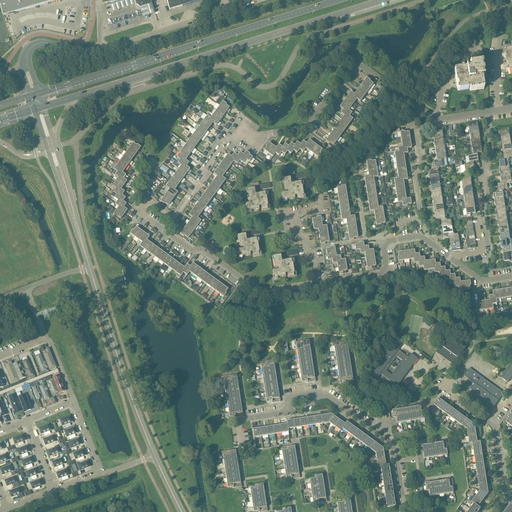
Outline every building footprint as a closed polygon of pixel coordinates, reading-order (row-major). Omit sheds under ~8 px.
[(0,0),(0,4),(3,16),(26,9),(26,10),(30,9),(30,8),(40,5),(41,6),(44,4),(55,1),(59,0),(58,0),(0,0)] [(152,14),(155,13),(150,0),(109,0),(110,3),(111,6),(113,11),(136,4),(136,5),(140,8),(143,17),(152,14)] [(166,0),(169,9),(170,10),(183,6),(202,0),(166,0)] [(482,77),(482,74),(480,63),(469,65),(470,72),(467,73),(466,69),(456,70),(459,91),(469,90),(483,88),(482,78),(482,77)] [(366,78),(364,82),(367,85),(367,86),(370,88),(372,90),(375,85),(374,85),(372,84),(374,82),(371,80),(370,81),(366,78)] [(364,82),(360,87),(364,89),(363,90),(367,93),(369,95),(372,90),(370,88),(367,86),(367,85),(364,82)] [(373,90),(379,94),(383,88),(379,85),(378,86),(381,88),(379,91),(376,89),(375,90),(374,89),(373,90)] [(363,97),(367,93),(363,90),(364,89),(360,87),(357,91),(361,94),(360,95),(363,97)] [(357,91),(354,95),(358,97),(357,99),(360,102),(363,97),(360,95),(361,94),(357,91)] [(358,97),(354,95),(351,92),(346,99),(350,101),(350,100),(354,103),(357,99),(358,97)] [(232,104),(235,100),(229,96),(226,100),(232,104)] [(208,98),(205,102),(213,106),(215,102),(208,98)] [(222,110),(226,112),(229,108),(228,107),(230,105),(220,98),(219,100),(218,100),(216,102),(216,103),(216,104),(219,106),(223,109),(222,110)] [(350,101),(346,99),(343,103),(346,105),(347,104),(351,107),(354,109),(354,110),(357,105),(354,103),(350,100),(350,101)] [(343,103),(340,107),(343,110),(344,109),(348,112),(348,110),(351,113),(354,109),(351,107),(347,104),(346,105),(343,103)] [(223,117),(226,112),(222,110),(223,109),(219,106),(216,111),(220,113),(219,114),(223,117)] [(219,121),(223,117),(219,114),(220,113),(216,111),(213,115),(216,118),(216,119),(219,121)] [(213,122),(213,123),(216,126),(219,121),(216,119),(216,118),(213,115),(210,113),(208,117),(210,118),(210,119),(213,122)] [(203,114),(200,118),(204,120),(203,122),(206,124),(207,123),(211,126),(213,123),(213,122),(210,119),(210,118),(208,117),(207,116),(203,114)] [(346,114),(344,116),(341,120),(345,122),(346,121),(349,124),(353,119),(349,117),(346,114)] [(346,129),(349,124),(346,121),(345,122),(341,120),(338,124),(342,127),(342,126),(346,129)] [(203,122),(199,126),(203,129),(204,127),(207,130),(211,126),(207,123),(206,124),(203,122)] [(479,132),(478,130),(479,130),(478,127),(477,122),(466,124),(466,126),(468,126),(469,135),(474,134),(473,133),(479,132)] [(338,124),(335,128),(339,131),(339,130),(343,133),(346,129),(342,126),(342,127),(338,124)] [(200,132),(204,135),(207,130),(204,127),(203,129),(199,126),(196,130),(200,133),(200,132)] [(340,137),(343,133),(339,130),(339,131),(335,128),(332,133),(336,135),(336,134),(340,137)] [(434,139),(434,141),(439,140),(439,139),(443,138),(442,132),(443,132),(443,128),(438,129),(437,128),(435,129),(432,130),(433,136),(432,136),(433,139),(434,139)] [(201,139),(204,135),(200,132),(200,133),(196,130),(194,129),(190,133),(196,137),(197,136),(201,139)] [(500,130),(500,134),(500,135),(500,138),(501,138),(501,140),(506,139),(506,138),(510,137),(509,130),(505,130),(505,129),(500,130)] [(404,131),(400,132),(400,137),(405,137),(405,138),(409,137),(409,132),(408,132),(407,130),(404,130),(404,131)] [(479,134),(479,132),(473,133),(474,134),(469,135),(471,141),(475,141),(474,139),(480,139),(479,137),(480,137),(480,134),(479,134)] [(190,133),(187,138),(190,139),(193,142),(194,141),(198,144),(201,139),(197,136),(196,137),(190,133)] [(336,135),(332,133),(328,137),(332,140),(333,139),(337,141),(339,142),(341,139),(340,137),(336,134),(336,135)] [(328,137),(325,141),(328,143),(329,144),(328,145),(331,147),(333,148),(335,147),(333,146),(337,141),(333,139),(332,140),(328,137)] [(501,140),(501,141),(501,145),(502,145),(502,147),(507,146),(507,144),(511,144),(510,137),(506,138),(506,139),(501,140)] [(444,145),(443,138),(439,139),(439,140),(434,141),(434,143),(433,143),(434,146),(435,146),(435,148),(440,147),(440,146),(444,145)] [(190,139),(186,144),(190,146),(191,145),(195,148),(198,144),(194,141),(193,142),(190,139)] [(475,141),(471,141),(472,148),(476,148),(475,146),(481,145),(480,144),(481,144),(481,140),(480,140),(480,139),(474,139),(475,141)] [(309,140),(306,144),(308,145),(305,148),(306,149),(309,151),(312,148),(311,147),(313,143),(309,140)] [(308,145),(306,144),(303,141),(300,145),(301,146),(299,149),(300,150),(303,152),(306,149),(305,148),(308,145)] [(133,143),(130,147),(133,150),(134,149),(138,152),(141,148),(137,145),(138,144),(135,142),(134,144),(133,143)] [(297,142),(294,146),(295,146),(293,150),(293,151),(297,153),(300,150),(299,149),(301,146),(300,145),(297,142)] [(266,146),(265,145),(262,148),(265,150),(264,151),(268,154),(271,150),(270,149),(272,146),(268,143),(266,146)] [(295,146),(294,146),(291,143),(288,147),(289,147),(286,151),(287,152),(291,154),(293,151),(293,150),(295,146)] [(312,148),(309,151),(313,154),(316,151),(315,150),(318,147),(313,143),(311,147),(312,148)] [(187,150),(191,152),(195,148),(191,145),(190,146),(186,144),(183,148),(187,151),(187,150)] [(284,144),(282,147),(283,148),(280,152),(281,152),(285,155),(287,152),(286,151),(289,147),(288,147),(284,144)] [(511,150),(511,148),(511,144),(507,144),(507,146),(502,147),(502,148),(502,152),(503,152),(503,154),(509,153),(508,151),(511,150)] [(274,153),(275,153),(279,156),(281,152),(280,152),(283,148),(282,147),(278,145),(276,148),(277,149),(274,153)] [(441,154),(441,153),(445,152),(444,145),(440,146),(440,147),(435,148),(435,149),(434,149),(435,153),(436,153),(436,155),(441,154)] [(482,147),(481,147),(481,145),(475,146),(476,148),(472,148),(472,153),(469,153),(469,154),(469,157),(472,156),(471,155),(473,155),(477,154),(477,153),(482,153),(481,151),(482,151),(482,147)] [(177,151),(180,153),(183,155),(184,154),(188,157),(191,152),(187,150),(187,151),(183,148),(180,146),(177,151)] [(277,149),(276,148),(272,146),(270,149),(271,150),(268,154),(272,157),(275,153),(274,153),(277,149)] [(133,150),(130,147),(127,152),(130,155),(131,154),(134,156),(138,152),(134,149),(133,150)] [(322,150),(318,147),(315,150),(316,151),(313,154),(318,158),(321,154),(322,155),(324,152),(322,151),(322,150)] [(509,153),(503,154),(503,155),(503,158),(500,158),(501,159),(499,159),(499,162),(505,162),(504,160),(509,159),(510,159),(510,158),(511,158),(511,157),(511,150),(508,151),(509,153)] [(127,152),(123,156),(127,159),(128,158),(131,161),(134,156),(131,154),(130,155),(127,152)] [(249,155),(250,154),(246,152),(244,155),(243,156),(246,159),(246,160),(249,163),(253,158),(249,155)] [(436,156),(435,156),(436,160),(437,160),(437,161),(441,161),(443,161),(442,160),(446,159),(445,152),(441,153),(441,154),(436,155),(436,156)] [(185,161),(188,157),(184,154),(183,155),(180,153),(177,157),(180,160),(181,159),(185,161)] [(237,164),(240,161),(240,160),(237,157),(238,156),(234,153),(231,157),(230,158),(234,161),(233,162),(237,164)] [(243,163),(246,160),(246,159),(243,156),(244,155),(240,153),(238,156),(237,157),(240,160),(240,161),(243,163)] [(230,158),(231,157),(228,154),(224,159),(228,162),(227,163),(228,163),(231,165),(234,168),(237,164),(233,162),(234,161),(230,158)] [(468,157),(469,164),(473,163),(473,162),(478,161),(478,160),(478,159),(478,156),(477,156),(477,154),(473,155),(471,155),(472,156),(469,157),(468,157)] [(127,159),(123,156),(120,161),(124,163),(128,165),(131,161),(128,158),(127,159)] [(500,164),(499,164),(500,168),(500,169),(506,169),(506,167),(510,166),(509,162),(511,162),(511,158),(510,158),(510,159),(509,159),(504,160),(505,162),(499,162),(500,164)] [(172,159),(170,162),(173,164),(172,164),(179,169),(182,172),(183,171),(186,174),(190,169),(186,167),(186,168),(182,165),(181,166),(178,163),(172,159)] [(189,163),(185,161),(181,159),(180,160),(178,163),(181,166),(182,165),(186,168),(186,167),(189,163)] [(231,165),(228,163),(227,163),(228,162),(224,159),(221,164),(224,167),(227,170),(231,165)] [(432,165),(432,169),(433,169),(433,170),(437,170),(438,170),(438,168),(440,168),(442,167),(444,167),(447,167),(446,159),(442,160),(443,161),(441,161),(437,161),(437,162),(432,163),(432,165)] [(120,161),(117,165),(121,168),(121,167),(125,170),(128,165),(124,163),(120,161)] [(113,163),(110,167),(113,170),(115,171),(117,172),(118,171),(122,174),(122,173),(125,170),(121,167),(121,168),(117,165),(113,163)] [(464,166),(460,166),(462,174),(464,174),(464,173),(469,172),(469,171),(474,170),(474,168),(476,168),(475,165),(474,165),(473,165),(473,163),(469,164),(467,164),(468,165),(464,166)] [(224,167),(221,164),(217,169),(221,172),(220,172),(224,175),(225,174),(227,170),(224,167)] [(500,169),(501,171),(500,171),(501,175),(501,174),(502,176),(507,175),(507,174),(511,173),(510,166),(506,167),(506,169),(500,169)] [(179,169),(175,174),(179,176),(180,176),(183,178),(186,174),(183,171),(182,172),(179,169)] [(213,174),(217,177),(218,176),(221,178),(222,178),(225,180),(228,176),(225,174),(224,175),(220,172),(221,172),(217,169),(213,174)] [(368,172),(368,176),(369,177),(373,177),(374,178),(378,177),(377,169),(372,170),(373,171),(368,172)] [(428,172),(428,174),(428,178),(429,178),(429,179),(434,178),(434,177),(438,176),(437,170),(433,170),(433,171),(428,172)] [(126,175),(122,173),(122,174),(118,171),(117,172),(115,171),(112,174),(115,175),(114,176),(118,178),(119,177),(123,180),(123,179),(126,175)] [(464,173),(464,174),(462,174),(460,175),(461,182),(465,181),(465,180),(470,179),(470,177),(470,174),(469,174),(469,172),(464,173)] [(511,180),(511,173),(507,174),(507,175),(502,176),(502,178),(501,178),(502,181),(502,183),(507,182),(508,182),(508,181),(510,181),(510,180),(511,180)] [(176,180),(180,183),(183,178),(180,176),(179,176),(175,174),(172,178),(176,181),(176,180)] [(225,180),(222,178),(221,178),(218,176),(217,177),(215,180),(218,182),(219,182),(222,184),(225,180)] [(374,182),(374,178),(373,177),(369,177),(368,176),(364,177),(365,184),(370,184),(370,183),(374,182)] [(439,183),(438,176),(434,177),(434,178),(429,179),(429,181),(429,184),(430,184),(430,186),(435,185),(435,184),(439,183)] [(118,178),(116,182),(119,185),(120,184),(123,186),(127,182),(123,179),(123,180),(119,177),(118,178)] [(172,178),(169,182),(172,185),(173,184),(177,187),(180,183),(176,180),(176,181),(172,178)] [(290,178),(283,179),(285,191),(287,191),(287,193),(281,194),(283,201),(295,199),(294,197),(296,196),(297,201),(304,200),(301,182),(291,184),(290,178)] [(112,186),(116,189),(116,188),(120,191),(121,190),(123,186),(120,184),(119,185),(116,182),(113,179),(111,182),(112,182),(113,182),(115,183),(112,186)] [(466,187),(471,186),(471,184),(472,184),(471,180),(470,181),(470,179),(465,180),(465,181),(461,182),(462,188),(466,188),(466,187)] [(218,182),(215,180),(211,184),(215,187),(215,186),(219,189),(222,184),(219,182),(218,182)] [(511,182),(511,180),(510,180),(510,181),(508,181),(508,182),(507,182),(502,183),(503,184),(498,185),(498,186),(497,187),(498,190),(499,192),(504,191),(504,190),(506,189),(508,189),(507,185),(511,184),(511,182)] [(173,191),(174,190),(177,187),(173,184),(172,185),(169,182),(166,187),(169,190),(170,189),(173,191)] [(430,186),(430,188),(430,191),(431,191),(431,193),(437,192),(436,191),(440,190),(439,183),(435,184),(435,185),(430,186)] [(215,187),(211,184),(208,189),(212,191),(216,193),(218,195),(222,191),(219,189),(215,186),(215,187)] [(337,188),(337,194),(342,193),(342,192),(346,191),(345,186),(341,186),(341,185),(337,185),(338,188),(337,188)] [(460,189),(459,190),(460,195),(461,196),(463,195),(467,195),(467,193),(472,193),(472,191),(473,191),(472,187),(471,188),(471,186),(466,187),(466,188),(462,188),(460,189)] [(376,193),(375,187),(371,188),(371,189),(366,190),(367,195),(372,194),(372,193),(376,193)] [(125,192),(121,190),(120,191),(116,188),(116,189),(113,192),(117,195),(117,194),(121,197),(122,196),(125,192)] [(178,193),(174,190),(173,191),(170,189),(169,190),(167,193),(170,196),(171,195),(175,197),(178,193)] [(212,191),(208,189),(205,193),(209,196),(209,195),(212,198),(216,193),(212,191)] [(246,205),(247,211),(259,210),(259,207),(261,207),(261,212),(268,211),(266,193),(255,195),(254,189),(247,190),(249,202),(252,202),(252,204),(246,205)] [(441,197),(440,190),(436,191),(437,192),(431,193),(431,194),(431,198),(432,198),(432,200),(438,199),(437,198),(441,197)] [(347,197),(346,191),(342,192),(342,193),(337,194),(338,199),(343,199),(343,197),(347,197)] [(504,191),(499,192),(499,193),(494,194),(494,196),(493,196),(494,199),(495,199),(495,201),(500,200),(500,199),(504,198),(503,191),(504,191)] [(167,193),(164,197),(167,200),(168,199),(171,202),(175,197),(171,195),(170,196),(167,193)] [(205,193),(202,198),(205,200),(206,200),(209,202),(212,198),(209,195),(209,196),(205,193)] [(468,200),(473,199),(473,198),(474,198),(473,194),(472,194),(472,193),(467,193),(467,195),(463,195),(464,202),(468,201),(468,200)] [(114,198),(118,201),(118,200),(122,203),(123,202),(126,198),(122,196),(121,197),(117,194),(117,195),(114,198)] [(406,200),(405,195),(401,196),(401,195),(396,196),(397,203),(402,203),(401,202),(406,201),(406,200)] [(165,204),(168,206),(171,202),(168,199),(167,200),(164,197),(160,202),(164,205),(165,204)] [(432,200),(433,201),(432,201),(432,205),(433,205),(433,206),(439,206),(438,204),(442,204),(441,197),(437,198),(438,199),(432,200)] [(202,198),(198,202),(199,202),(202,205),(203,204),(206,207),(209,202),(206,200),(205,200),(202,198)] [(377,204),(376,198),(372,198),(372,200),(368,200),(369,206),(373,206),(373,204),(377,204)] [(495,201),(495,202),(494,202),(495,206),(496,206),(496,208),(501,207),(501,205),(505,205),(504,198),(500,199),(500,200),(495,201)] [(406,201),(401,202),(402,202),(402,203),(402,207),(403,208),(407,208),(410,207),(410,205),(411,205),(411,202),(410,199),(406,200),(406,201)] [(464,202),(461,203),(461,207),(462,210),(465,209),(469,208),(469,207),(474,206),(474,205),(475,205),(474,202),(474,201),(473,201),(473,199),(468,200),(468,201),(464,202)] [(123,202),(122,203),(118,200),(118,201),(115,205),(118,207),(119,206),(123,209),(124,208),(126,204),(123,202)] [(198,202),(195,206),(199,209),(203,211),(206,213),(209,209),(206,207),(203,204),(202,205),(199,202),(198,202)] [(444,211),(442,204),(438,204),(439,206),(433,206),(434,208),(433,208),(433,212),(434,212),(434,213),(440,213),(440,211),(444,211)] [(496,208),(496,209),(495,209),(496,213),(497,213),(497,214),(502,214),(502,212),(506,212),(505,205),(501,205),(501,207),(496,208)] [(127,211),(124,208),(123,209),(119,206),(118,207),(116,210),(120,213),(120,212),(124,215),(127,211)] [(195,206),(192,211),(196,214),(196,213),(199,216),(203,211),(199,209),(195,206)] [(475,208),(474,206),(469,207),(469,208),(465,209),(466,216),(470,215),(470,214),(475,213),(475,211),(476,211),(475,208)] [(121,220),(124,215),(120,212),(120,213),(116,210),(113,215),(117,218),(116,219),(118,221),(120,219),(121,220)] [(197,219),(197,218),(199,216),(196,213),(196,214),(192,211),(189,215),(192,218),(193,217),(197,219)] [(434,213),(435,215),(434,215),(435,219),(435,221),(441,220),(441,221),(445,220),(444,211),(440,211),(440,213),(434,213)] [(507,218),(506,212),(502,212),(502,214),(497,214),(497,216),(496,216),(497,220),(498,219),(498,221),(503,220),(503,219),(507,218)] [(350,217),(349,213),(345,213),(346,214),(341,215),(342,221),(346,220),(346,219),(350,218),(350,217)] [(312,219),(313,225),(318,224),(318,223),(321,222),(321,217),(316,218),(316,216),(313,217),(313,219),(312,219)] [(351,222),(355,222),(354,216),(350,217),(350,218),(346,219),(346,220),(346,224),(351,224),(351,222)] [(201,221),(197,218),(197,219),(193,217),(192,218),(190,221),(193,224),(194,223),(198,225),(201,221)] [(384,219),(384,218),(380,218),(380,220),(375,220),(376,226),(377,226),(378,229),(381,228),(381,227),(384,226),(384,224),(385,224),(385,222),(387,222),(386,218),(384,219)] [(498,221),(498,223),(498,226),(499,226),(499,228),(504,227),(504,226),(508,225),(507,218),(503,219),(503,220),(498,221)] [(441,222),(440,222),(441,226),(442,226),(442,228),(447,227),(447,228),(451,227),(450,220),(448,221),(446,221),(446,220),(445,220),(441,221),(441,222)] [(193,224),(190,221),(187,225),(190,228),(191,227),(195,230),(198,225),(194,223),(193,224)] [(322,227),(321,222),(318,223),(318,224),(313,225),(314,230),(318,230),(318,228),(322,228),(322,227)] [(187,225),(183,230),(187,233),(188,232),(191,234),(195,230),(191,227),(190,228),(187,225)] [(509,232),(508,225),(504,226),(504,227),(499,228),(499,230),(499,234),(500,233),(500,235),(505,234),(505,233),(509,232)] [(130,234),(134,237),(137,233),(138,234),(141,230),(136,227),(135,228),(133,226),(131,229),(132,230),(130,234)] [(134,237),(139,240),(142,237),(143,237),(145,234),(141,230),(138,234),(137,233),(134,237)] [(180,234),(184,237),(183,238),(186,240),(187,238),(188,239),(191,234),(188,232),(187,233),(183,230),(180,234)] [(358,238),(357,232),(353,233),(353,234),(348,235),(349,240),(354,240),(353,239),(358,238)] [(500,235),(500,237),(500,240),(501,240),(501,242),(506,241),(506,240),(510,239),(509,232),(505,233),(505,234),(500,235)] [(150,237),(145,234),(143,237),(142,237),(139,240),(142,243),(143,244),(146,240),(147,240),(150,237)] [(448,234),(443,234),(444,237),(445,237),(446,238),(448,238),(448,240),(449,240),(449,241),(454,241),(455,242),(459,241),(462,241),(461,234),(458,234),(454,235),(454,234),(452,234),(448,235),(448,234)] [(259,256),(257,239),(246,240),(246,235),(239,236),(240,248),(243,247),(243,250),(237,250),(238,257),(250,256),(250,253),(252,253),(253,257),(259,256)] [(329,242),(328,237),(324,237),(324,238),(319,239),(320,245),(325,244),(325,243),(329,242)] [(511,246),(510,239),(506,240),(506,241),(501,242),(501,243),(501,244),(501,247),(502,247),(502,249),(507,248),(507,247),(511,246)] [(142,243),(140,246),(145,251),(148,247),(147,246),(150,243),(147,240),(146,240),(143,244),(142,243)] [(450,243),(449,243),(449,247),(450,247),(450,248),(451,248),(451,252),(460,250),(459,241),(455,242),(454,241),(449,241),(450,243)] [(145,251),(150,254),(152,250),(154,246),(150,243),(147,246),(148,247),(145,251)] [(358,243),(359,244),(354,245),(355,251),(360,250),(359,249),(364,248),(364,247),(363,243),(358,243)] [(159,249),(154,246),(152,250),(150,254),(154,257),(157,254),(156,253),(159,249)] [(368,246),(364,247),(364,248),(359,249),(360,250),(360,254),(365,254),(364,252),(369,252),(369,251),(368,246)] [(502,249),(502,250),(502,254),(503,254),(503,256),(508,255),(508,253),(511,252),(511,250),(511,246),(507,247),(507,248),(502,249)] [(154,257),(159,260),(161,257),(160,256),(163,252),(159,249),(156,253),(157,254),(154,257)] [(168,256),(163,252),(160,256),(161,257),(159,260),(163,264),(166,260),(165,260),(168,256)] [(331,254),(327,255),(328,260),(332,260),(332,259),(336,258),(336,257),(338,256),(338,252),(335,253),(331,253),(331,254)] [(404,256),(403,252),(398,252),(398,254),(396,254),(396,257),(398,257),(398,259),(398,262),(406,260),(405,256),(404,256)] [(503,256),(503,257),(503,261),(504,261),(504,263),(510,262),(510,263),(511,262),(511,252),(508,253),(508,255),(503,256)] [(295,277),(292,260),(282,261),(281,255),(274,257),(276,269),(278,268),(278,270),(272,271),(273,278),(285,277),(285,274),(287,274),(288,278),(295,277)] [(164,272),(167,267),(170,263),(169,263),(172,259),(168,256),(165,260),(166,260),(163,264),(159,268),(164,272)] [(341,261),(341,260),(340,256),(338,256),(336,257),(336,258),(332,259),(332,260),(333,264),(337,263),(337,262),(341,261)] [(176,262),(172,259),(169,263),(170,263),(167,267),(172,270),(174,267),(174,266),(176,262)] [(341,261),(337,262),(337,263),(338,268),(342,268),(342,267),(346,266),(346,265),(349,265),(348,260),(346,261),(345,259),(341,260),(341,261)] [(370,262),(366,263),(367,269),(371,268),(371,270),(375,269),(374,266),(376,266),(375,261),(370,261),(370,262)] [(172,270),(176,274),(179,270),(178,269),(181,266),(176,262),(174,266),(174,267),(172,270)] [(193,263),(190,267),(191,268),(189,271),(190,272),(193,274),(195,271),(195,270),(197,267),(193,263)] [(191,268),(190,267),(187,264),(184,268),(185,269),(182,273),(183,273),(187,276),(190,272),(189,271),(191,268)] [(184,268),(181,266),(178,269),(179,270),(176,274),(181,277),(183,273),(182,273),(185,269),(184,268)] [(195,280),(197,278),(200,274),(199,274),(202,270),(197,267),(195,270),(195,271),(193,274),(191,277),(195,280)] [(159,277),(163,272),(159,268),(155,273),(159,277)] [(206,273),(202,270),(199,274),(200,274),(197,278),(202,281),(204,277),(203,277),(206,273)] [(202,281),(206,284),(209,281),(208,280),(211,276),(206,273),(203,277),(204,277),(202,281)] [(215,280),(211,276),(208,280),(209,281),(206,284),(210,288),(213,284),(212,283),(215,280)] [(210,288),(215,291),(217,287),(219,283),(215,280),(212,283),(213,284),(210,288)] [(470,281),(465,282),(466,286),(464,287),(465,291),(470,290),(470,289),(472,289),(472,285),(470,286),(470,281)] [(224,286),(219,283),(217,287),(215,291),(219,294),(222,291),(221,290),(224,286)] [(228,290),(228,289),(224,286),(221,290),(222,291),(219,294),(224,297),(226,294),(227,295),(229,292),(228,290)] [(502,294),(501,290),(493,292),(494,296),(495,296),(495,300),(497,300),(501,299),(500,295),(502,294)] [(495,296),(494,296),(489,296),(490,301),(491,301),(492,305),(493,305),(497,304),(497,300),(495,300),(495,296)] [(474,308),(475,311),(477,311),(477,312),(483,311),(482,306),(481,307),(480,302),(475,303),(476,307),(474,308)] [(458,359),(465,348),(468,345),(459,339),(456,342),(449,336),(448,335),(440,346),(441,346),(436,352),(435,352),(453,365),(453,364),(457,358),(458,359)] [(297,345),(296,345),(297,350),(302,349),(302,347),(310,346),(309,341),(302,342),(302,344),(300,345),(298,345),(297,345)] [(408,358),(398,350),(401,346),(394,341),(371,373),(378,378),(381,374),(391,382),(388,386),(394,390),(418,359),(411,354),(408,358)] [(334,347),(335,352),(340,351),(340,348),(348,347),(347,342),(340,344),(340,346),(338,346),(336,347),(334,347)] [(311,350),(310,346),(302,347),(302,349),(297,350),(297,355),(303,354),(303,352),(311,350)] [(348,352),(348,347),(340,348),(340,351),(335,352),(335,357),(341,356),(341,353),(348,352)] [(56,368),(48,348),(45,349),(46,351),(43,352),(50,371),(56,368)] [(297,355),(298,359),(304,358),(303,356),(311,355),(311,350),(303,352),(303,354),(297,355)] [(335,357),(336,361),(342,360),(341,358),(349,356),(348,352),(341,353),(341,356),(335,357)] [(430,362),(431,360),(431,359),(421,352),(420,354),(430,362)] [(42,372),(47,370),(46,368),(47,368),(45,361),(44,361),(41,353),(35,356),(42,372)] [(312,360),(311,355),(303,356),(304,358),(298,359),(299,364),(305,363),(304,361),(312,360)] [(350,361),(349,356),(341,358),(342,360),(336,361),(337,366),(342,365),(342,362),(350,361)] [(26,377),(32,375),(27,360),(21,363),(26,377)] [(299,364),(300,369),(305,368),(305,365),(313,364),(312,360),(304,361),(305,363),(299,364)] [(261,365),(261,370),(267,369),(267,367),(274,366),(274,361),(266,362),(267,364),(265,365),(263,365),(261,365)] [(337,366),(337,370),(343,370),(343,367),(350,366),(350,361),(342,362),(342,365),(337,366)] [(19,380),(25,377),(19,362),(13,365),(19,380)] [(511,362),(501,378),(508,383),(511,379),(511,362)] [(11,383),(18,381),(11,364),(4,366),(11,383)] [(313,369),(313,364),(305,365),(305,368),(300,369),(300,373),(306,372),(306,370),(313,369)] [(275,370),(274,366),(267,367),(267,369),(261,370),(262,375),(268,374),(267,372),(275,370)] [(351,370),(350,366),(343,367),(343,370),(337,370),(338,375),(344,374),(344,372),(351,370)] [(499,401),(504,393),(470,368),(464,376),(469,379),(464,385),(472,390),(470,393),(472,395),(474,392),(494,407),(499,401)] [(300,373),(301,378),(307,377),(306,375),(314,374),(313,369),(306,370),(306,372),(300,373)] [(262,375),(263,379),(268,378),(268,376),(276,375),(275,370),(267,372),(268,374),(262,375)] [(338,375),(339,380),(345,379),(344,376),(352,375),(351,370),(344,372),(344,374),(338,375)] [(307,377),(301,378),(302,383),(307,382),(306,380),(308,379),(310,379),(312,379),(314,378),(315,378),(314,374),(306,375),(307,377)] [(224,380),(223,380),(224,385),(228,384),(230,384),(230,381),(237,380),(236,375),(229,376),(229,379),(228,379),(226,379),(224,380)] [(277,380),(276,375),(268,376),(268,378),(263,379),(263,384),(269,383),(269,381),(277,380)] [(345,379),(339,380),(340,385),(344,384),(344,381),(346,381),(348,381),(350,380),(352,380),(353,380),(352,375),(344,376),(345,379)] [(59,378),(54,380),(59,394),(65,392),(59,378)] [(52,379),(46,381),(52,396),(57,394),(52,379)] [(33,382),(32,380),(28,381),(29,384),(30,384),(31,388),(38,385),(36,381),(33,382)] [(238,385),(237,380),(230,381),(230,384),(224,385),(225,389),(231,388),(230,386),(238,385)] [(263,384),(264,389),(270,388),(269,386),(277,384),(277,380),(269,381),(269,383),(263,384)] [(44,384),(39,386),(45,401),(50,399),(46,390),(48,389),(46,385),(45,386),(44,384)] [(278,389),(277,384),(269,386),(270,388),(264,389),(265,393),(270,392),(270,390),(278,389)] [(226,394),(228,394),(231,393),(231,391),(239,390),(238,385),(230,386),(231,388),(225,389),(226,394)] [(265,393),(265,398),(271,397),(271,395),(279,394),(278,389),(270,390),(270,392),(265,393)] [(239,394),(239,390),(231,391),(231,393),(228,394),(226,394),(226,399),(232,398),(232,395),(239,394)] [(32,410),(25,393),(18,396),(25,412),(32,410)] [(15,394),(9,396),(16,414),(22,412),(15,394)] [(227,403),(233,402),(233,400),(240,399),(239,394),(232,395),(232,398),(226,399),(227,403)] [(279,398),(279,394),(271,395),(271,397),(265,398),(266,403),(271,402),(272,402),(271,399),(279,398)] [(434,405),(440,409),(444,403),(439,398),(434,405)] [(241,404),(240,399),(233,400),(233,402),(227,403),(228,408),(234,407),(233,405),(241,404)] [(440,409),(445,413),(450,407),(444,403),(440,409)] [(228,408),(229,412),(234,411),(234,409),(242,408),(241,404),(233,405),(234,407),(228,408)] [(420,406),(416,407),(417,414),(419,414),(420,420),(425,419),(424,413),(421,414),(421,412),(421,410),(420,409),(420,407),(420,406)] [(415,421),(420,420),(419,414),(417,414),(416,407),(411,408),(412,415),(414,415),(415,421)] [(445,413),(451,418),(456,411),(450,407),(445,413)] [(234,411),(229,412),(229,418),(235,417),(235,414),(236,414),(238,414),(240,413),(242,413),(242,408),(234,409),(234,411)] [(406,422),(411,421),(410,416),(407,416),(406,408),(402,409),(403,417),(405,416),(406,422)] [(411,408),(406,408),(407,416),(410,416),(411,421),(415,421),(414,415),(412,415),(411,408)] [(402,409),(397,410),(398,417),(400,417),(401,423),(406,422),(405,416),(403,417),(402,409)] [(398,417),(397,410),(392,411),(393,418),(396,418),(396,420),(397,423),(401,423),(400,417),(398,417)] [(451,418),(456,422),(461,415),(456,411),(451,418)] [(322,424),(329,423),(330,420),(331,420),(334,416),(331,414),(321,416),(322,424)] [(467,419),(461,415),(456,422),(462,426),(467,419)] [(60,420),(62,426),(73,422),(71,416),(60,420)] [(321,416),(314,417),(316,425),(322,424),(321,416)] [(339,420),(334,416),(331,420),(330,420),(329,423),(335,427),(339,420)] [(314,417),(307,418),(309,426),(316,425),(314,417)] [(307,418),(301,419),(302,427),(309,426),(307,418)] [(295,428),(302,427),(301,419),(294,420),(295,428)] [(462,426),(467,430),(471,427),(472,428),(476,428),(475,425),(467,419),(462,426)] [(295,428),(294,420),(286,421),(287,424),(288,429),(295,428)] [(339,420),(335,427),(340,431),(342,429),(345,424),(339,420)] [(342,429),(348,433),(352,426),(347,422),(345,424),(342,429)] [(41,435),(52,430),(49,424),(39,429),(41,435)] [(280,425),(282,433),(289,432),(288,429),(287,424),(280,425)] [(280,425),(274,426),(275,434),(282,433),(280,425)] [(268,435),(275,434),(274,426),(267,427),(268,435)] [(352,426),(348,433),(353,437),(358,430),(352,426)] [(75,427),(64,431),(67,437),(77,433),(75,427)] [(261,437),(268,435),(267,427),(260,428),(261,437)] [(477,435),(476,428),(472,428),(471,427),(467,430),(469,436),(477,435)] [(254,438),(261,437),(260,428),(253,429),(254,438)] [(364,434),(358,430),(353,437),(359,441),(364,434)] [(364,434),(359,441),(364,445),(369,439),(364,434)] [(26,441),(23,435),(13,439),(15,445),(26,441)] [(45,446),(56,442),(54,435),(43,440),(45,446)] [(478,442),(477,435),(469,436),(470,444),(473,443),(472,443),(478,442)] [(79,438),(69,442),(71,449),(82,444),(79,438)] [(375,443),(369,439),(364,445),(370,449),(375,443)] [(481,441),(478,442),(472,443),(473,443),(473,450),(482,449),(481,441)] [(379,452),(379,453),(384,452),(383,449),(375,443),(370,449),(376,453),(379,452)] [(438,443),(433,444),(435,452),(437,451),(438,457),(442,456),(441,451),(439,451),(438,443)] [(443,443),(438,443),(439,451),(441,451),(442,456),(447,455),(447,452),(447,450),(444,450),(443,448),(443,447),(443,445),(443,443)] [(429,445),(430,452),(432,452),(433,458),(438,457),(437,451),(435,452),(433,444),(429,445)] [(423,456),(424,458),(424,459),(428,458),(428,453),(425,453),(424,445),(419,446),(420,453),(423,453),(423,456)] [(424,445),(425,453),(428,453),(428,458),(433,458),(432,452),(430,452),(429,445),(424,445)] [(30,452),(28,446),(17,450),(19,456),(30,452)] [(282,451),(282,452),(282,455),(288,454),(288,452),(296,451),(295,446),(287,448),(288,450),(286,450),(284,450),(282,451)] [(50,457),(60,453),(58,447),(47,451),(50,457)] [(84,449),(73,454),(75,460),(86,456),(84,449)] [(473,450),(475,457),(483,455),(482,449),(473,450)] [(223,455),(223,460),(229,459),(229,457),(236,455),(236,450),(228,451),(229,454),(227,454),(225,454),(223,455)] [(296,451),(288,452),(288,454),(282,455),(283,460),(289,459),(289,457),(296,456),(296,451)] [(376,453),(377,460),(385,459),(384,452),(379,453),(379,452),(376,453)] [(0,463),(9,460),(6,454),(0,456),(0,463)] [(224,465),(228,464),(230,464),(229,461),(237,460),(236,455),(229,457),(229,459),(223,460),(224,465)] [(475,457),(476,464),(484,462),(483,455),(475,457)] [(297,461),(296,456),(289,457),(289,459),(283,460),(284,465),(290,464),(289,462),(297,461)] [(21,461),(24,467),(34,463),(32,457),(21,461)] [(54,468),(65,464),(62,458),(52,462),(54,468)] [(378,467),(381,467),(386,466),(385,459),(377,460),(378,467)] [(238,465),(237,460),(229,461),(230,464),(228,464),(224,465),(225,469),(230,468),(230,466),(238,465)] [(88,461),(77,465),(80,471),(90,467),(88,461)] [(284,465),(284,469),(290,468),(290,466),(298,465),(297,461),(289,462),(290,464),(284,465)] [(476,464),(477,470),(485,469),(484,462),(476,464)] [(0,469),(2,475),(13,471),(11,465),(0,469)] [(225,474),(228,474),(231,473),(231,470),(239,469),(238,465),(230,466),(230,468),(225,469),(225,474)] [(298,470),(298,465),(290,466),(290,468),(284,469),(285,474),(291,473),(291,471),(298,470)] [(389,465),(386,466),(381,467),(382,474),(390,472),(389,465)] [(36,468),(26,472),(28,478),(39,474),(36,468)] [(69,475),(67,469),(56,473),(59,479),(69,475)] [(239,474),(239,469),(231,470),(231,473),(228,474),(225,474),(226,479),(232,478),(231,475),(239,474)] [(477,470),(478,477),(486,476),(485,469),(477,470)] [(291,473),(285,474),(286,479),(291,478),(290,476),(292,475),(294,475),(296,475),(297,475),(299,474),(298,470),(291,471),(291,473)] [(382,474),(383,480),(391,479),(390,472),(382,474)] [(227,483),(228,483),(232,482),(232,480),(240,479),(239,474),(231,475),(232,478),(226,479),(227,483)] [(309,479),(310,484),(316,483),(315,481),(323,480),(322,475),(315,476),(315,478),(309,479)] [(18,482),(15,476),(4,481),(7,487),(18,482)] [(478,477),(479,484),(487,483),(486,476),(478,477)] [(41,479),(30,483),(32,489),(43,485),(41,479)] [(228,483),(227,483),(228,488),(233,487),(232,485),(234,485),(236,484),(237,484),(239,484),(241,484),(240,479),(232,480),(232,482),(228,483)] [(383,480),(384,487),(392,486),(391,479),(383,480)] [(324,484),(323,480),(315,481),(316,483),(310,484),(311,489),(317,488),(316,486),(324,484)] [(448,480),(444,481),(445,489),(447,488),(448,494),(453,493),(452,487),(450,488),(449,486),(449,484),(449,483),(448,481),(448,480)] [(444,494),(448,494),(447,488),(445,489),(444,481),(439,482),(440,489),(443,489),(444,494)] [(434,496),(439,495),(438,490),(436,490),(435,482),(430,483),(431,491),(433,490),(434,496)] [(439,482),(435,482),(436,490),(438,490),(439,495),(444,494),(443,489),(440,489),(439,482)] [(429,494),(430,496),(430,497),(434,496),(433,490),(431,491),(430,483),(425,484),(426,491),(429,491),(429,494)] [(479,484),(480,491),(483,492),(483,493),(487,496),(489,493),(487,483),(479,484)] [(250,488),(247,489),(248,494),(251,493),(257,492),(256,490),(264,489),(263,484),(255,485),(251,486),(251,488),(250,488)] [(311,489),(312,493),(317,492),(317,490),(325,489),(324,484),(316,486),(317,488),(311,489)] [(384,487),(385,494),(393,493),(392,486),(384,487)] [(22,494),(19,488),(9,492),(11,498),(22,494)] [(264,493),(264,489),(256,490),(257,492),(251,493),(251,498),(257,497),(257,495),(264,493)] [(325,494),(325,489),(317,490),(317,492),(312,493),(312,498),(318,497),(318,495),(325,494)] [(483,502),(487,496),(483,493),(483,492),(480,491),(476,497),(483,502)] [(251,498),(252,503),(258,502),(258,499),(265,498),(264,493),(257,495),(257,497),(251,498)] [(385,494),(386,501),(394,500),(393,493),(385,494)] [(318,497),(312,498),(313,503),(316,502),(318,502),(317,500),(319,499),(321,499),(323,499),(325,499),(326,498),(325,494),(318,495),(318,497)] [(479,507),(483,502),(476,497),(472,502),(472,503),(474,504),(479,507)] [(266,503),(265,498),(258,499),(258,502),(252,503),(253,507),(259,506),(258,504),(266,503)] [(337,503),(338,508),(343,507),(343,505),(351,504),(350,499),(342,500),(342,502),(337,503)] [(395,507),(394,500),(386,501),(387,508),(395,507)] [(259,506),(253,507),(253,511),(254,511),(258,511),(258,509),(260,509),(262,508),(263,508),(265,508),(267,508),(266,503),(258,504),(259,506)]
